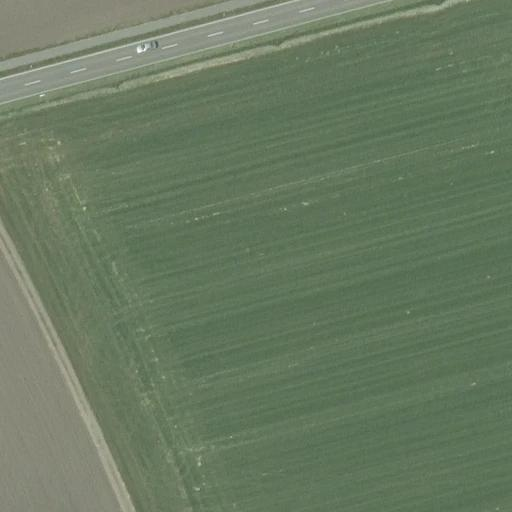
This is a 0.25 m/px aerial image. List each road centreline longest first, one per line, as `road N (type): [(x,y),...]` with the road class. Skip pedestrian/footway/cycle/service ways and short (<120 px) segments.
road 1 (tertiary): [(0,96),(354,0)]
road 2 (track): [(0,236),(126,511)]
